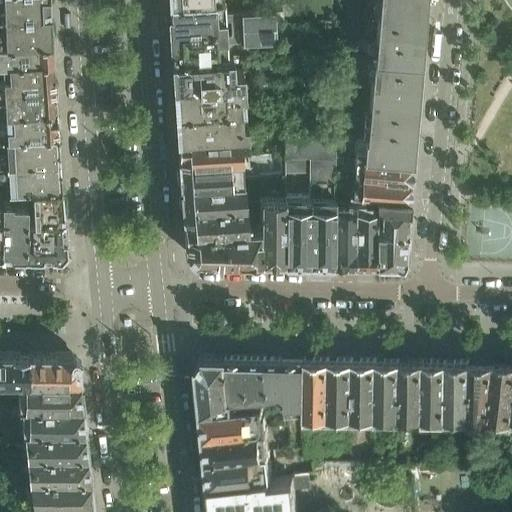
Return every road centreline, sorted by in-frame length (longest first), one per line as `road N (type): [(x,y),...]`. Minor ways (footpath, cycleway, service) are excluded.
road 1 (residential): [(453,0),(427,293)]
road 2 (residential): [(163,290),(143,0)]
road 3 (residential): [(78,0),(99,289)]
road 4 (residential): [(163,290),(427,293)]
road 5 (residential): [(99,289),(122,511)]
road 6 (residential): [(186,511),(163,290)]
